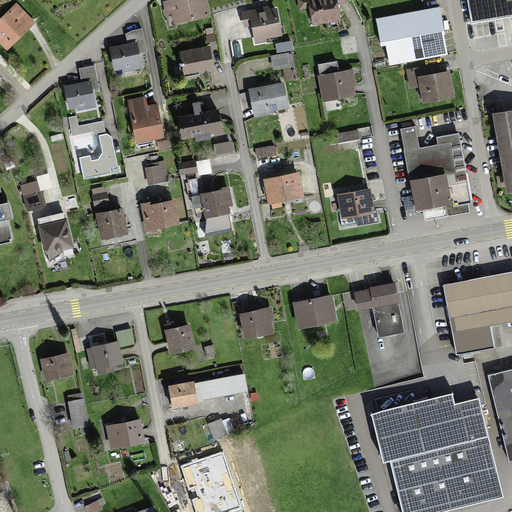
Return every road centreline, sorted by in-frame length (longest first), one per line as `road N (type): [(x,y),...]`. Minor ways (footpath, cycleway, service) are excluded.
road 1 (residential): [(358,28),(401,248)]
road 2 (residential): [(227,65),(266,272)]
road 3 (residential): [(14,319),(63,511)]
road 4 (residential): [(0,127),(145,0)]
road 5 (residential): [(137,295),(168,467)]
road 6 (residential): [(464,62),(494,231)]
road 7 (primary): [(401,248),(266,272)]
road 8 (primary): [(266,272),(137,295)]
road 9 (primary): [(137,295),(14,319)]
